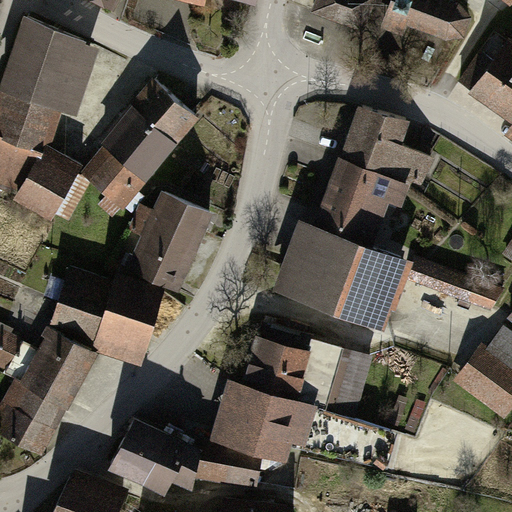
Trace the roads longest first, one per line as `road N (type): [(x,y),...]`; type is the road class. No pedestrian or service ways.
road 1 (unclassified): [(0,507),(67,459),(141,388),(212,299),(242,237),(268,83)]
road 2 (unclassified): [(511,161),(456,118),(363,88),(268,83)]
road 3 (unclassified): [(268,83),(147,49),(54,0)]
